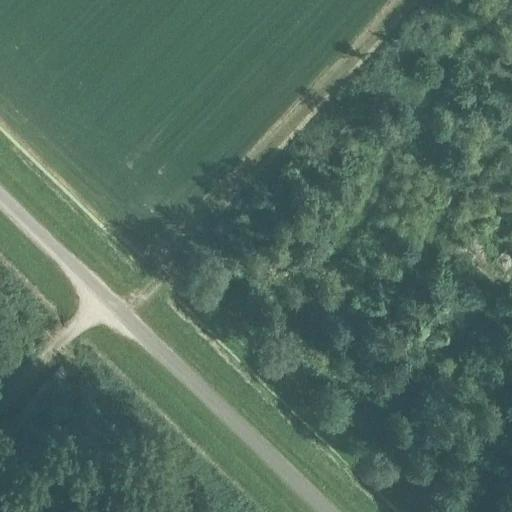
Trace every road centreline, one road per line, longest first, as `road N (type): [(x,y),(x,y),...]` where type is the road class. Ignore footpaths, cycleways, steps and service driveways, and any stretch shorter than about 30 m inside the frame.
road 1 (unclassified): [(325,511),(0,198)]
road 2 (track): [(126,319),(426,0)]
road 3 (track): [(105,302),(0,418)]
